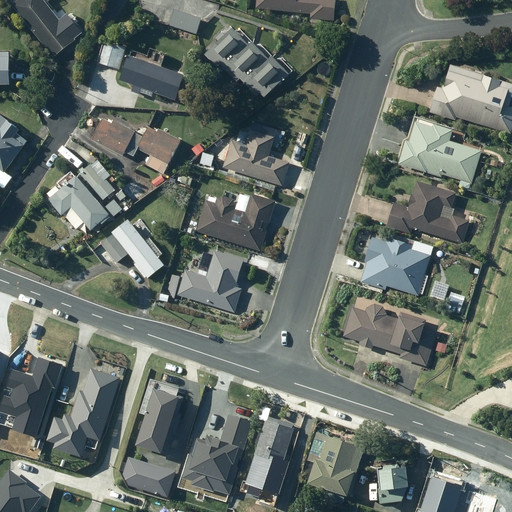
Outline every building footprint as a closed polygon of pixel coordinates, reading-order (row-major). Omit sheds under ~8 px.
[(56,34),(68,25),(48,0),(23,0),(16,6),(44,43),(46,42),(57,56),(67,48),(56,34)] [(259,0),(259,9),(313,14),(313,19),(337,21),(339,0),(259,0)] [(171,26),(200,35),(205,18),(176,9),(171,26)] [(244,79),(261,97),(264,94),(268,98),(293,75),(276,57),(273,60),(256,42),(253,46),(236,29),(228,36),(224,32),(219,38),(222,42),(208,55),(220,68),(224,65),(240,83),(244,79)] [(108,42),(101,63),(123,71),(130,49),(108,42)] [(0,85),(16,85),(16,53),(0,53),(0,85)] [(124,81),(137,86),(135,92),(143,95),(144,93),(157,97),(158,94),(181,102),(190,76),(132,56),(124,81)] [(453,117),(509,134),(511,124),(511,109),(505,107),(511,86),(445,65),(437,89),(433,88),(425,112),(452,120),(453,117)] [(0,185),(6,190),(15,178),(9,173),(30,146),(28,145),(31,141),(22,134),(25,131),(2,113),(0,115),(0,185)] [(402,140),(396,160),(423,169),(423,166),(468,180),(479,146),(464,141),(463,138),(465,132),(411,115),(404,140),(402,140)] [(153,156),(148,165),(167,175),(185,141),(163,129),(162,132),(153,127),(147,138),(139,134),(140,132),(118,120),(116,124),(108,119),(96,140),(126,156),(129,153),(137,157),(141,150),(153,156)] [(226,168),(286,187),(293,163),(272,157),(278,138),(254,130),(249,145),(234,140),(226,168)] [(224,137),(228,142),(234,138),(230,133),(224,137)] [(206,151),(200,143),(191,149),(198,157),(206,151)] [(201,163),(215,167),(218,156),(204,152),(201,163)] [(94,166),(83,174),(105,201),(117,191),(108,179),(106,181),(94,166)] [(81,176),(52,200),(65,216),(67,215),(79,230),(87,223),(94,231),(113,215),(81,176)] [(117,195),(126,207),(144,195),(134,181),(123,188),(125,190),(117,195)] [(407,195),(404,205),(405,205),(405,208),(390,203),(383,226),(409,233),(410,229),(462,243),(468,221),(450,216),(448,221),(437,217),(441,206),(449,208),(453,193),(412,182),(408,195),(407,195)] [(238,210),(239,206),(236,200),(225,197),(219,200),(218,204),(208,201),(198,231),(263,252),(279,202),(255,194),(248,214),(238,210)] [(124,210),(116,200),(107,207),(116,217),(124,210)] [(133,221),(116,233),(139,264),(138,265),(148,278),(149,277),(151,279),(168,267),(161,258),(165,255),(153,239),(149,242),(133,221)] [(104,244),(119,264),(131,256),(116,236),(104,244)] [(364,263),(358,283),(383,290),(384,286),(416,295),(427,256),(411,252),(413,246),(384,238),(384,242),(368,237),(361,262),(364,263)] [(188,271),(180,295),(238,313),(245,289),(239,288),(247,261),(217,251),(209,277),(188,271)] [(173,281),(170,290),(177,292),(179,283),(173,281)] [(460,307),(463,299),(449,294),(446,302),(460,307)] [(397,355),(396,359),(424,367),(434,333),(420,329),(423,320),(398,313),(396,317),(392,316),(392,319),(385,316),(380,307),(370,304),(364,308),(362,311),(349,307),(340,337),(356,342),(355,345),(369,349),(370,346),(397,355)] [(436,342),(433,351),(443,354),(445,345),(436,342)] [(251,444),(253,444),(245,468),(262,474),(267,460),(279,464),(291,429),(280,425),(281,422),(276,420),(274,424),(262,420),(257,434),(255,433),(251,444)] [(297,441),(293,454),(304,457),(311,436),(307,435),(310,426),(298,423),(293,440),(297,441)] [(350,446),(348,445),(349,443),(342,441),(341,442),(337,441),(338,439),(330,437),(330,439),(322,436),(314,461),(309,460),(301,484),(340,497),(349,471),(353,473),(363,443),(352,440),(350,446)] [(378,470),(372,471),(374,489),(373,489),(375,504),(397,501),(402,488),(399,467),(393,468),(392,465),(377,467),(378,470)] [(269,494),(261,499),(266,506),(273,501),(269,494)]
